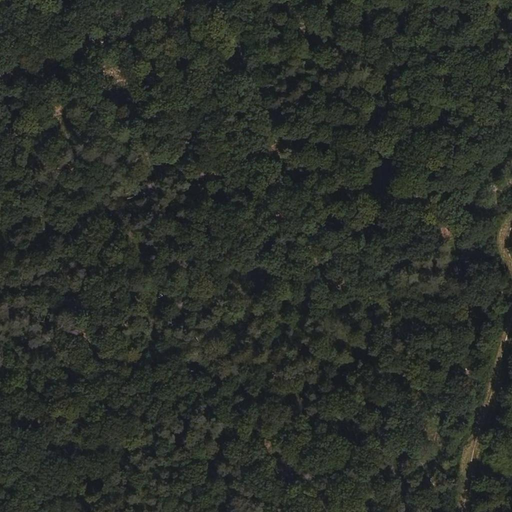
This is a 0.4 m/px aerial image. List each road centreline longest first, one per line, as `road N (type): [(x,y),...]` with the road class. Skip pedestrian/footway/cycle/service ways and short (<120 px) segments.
road 1 (track): [(0,76),(205,0)]
road 2 (track): [(511,321),(487,418),(466,459),(463,511)]
